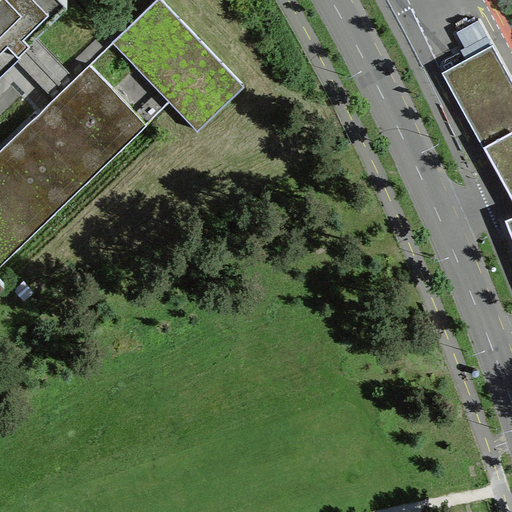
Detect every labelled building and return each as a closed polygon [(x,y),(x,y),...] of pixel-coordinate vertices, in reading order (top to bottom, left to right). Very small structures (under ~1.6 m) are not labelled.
[(0,0),(0,60),(21,41),(19,39),(59,0),(0,0)] [(152,0),(112,40),(198,129),(244,84),(163,0),(152,0)] [(511,78),(492,43),(443,70),(485,147),(496,141),(511,132),(511,78)] [(0,275),(0,261),(146,122),(89,62),(0,148),(0,283),(4,279),(0,275)] [(511,132),(496,141),(485,147),(511,195),(511,217),(505,220),(511,236),(511,132)]
